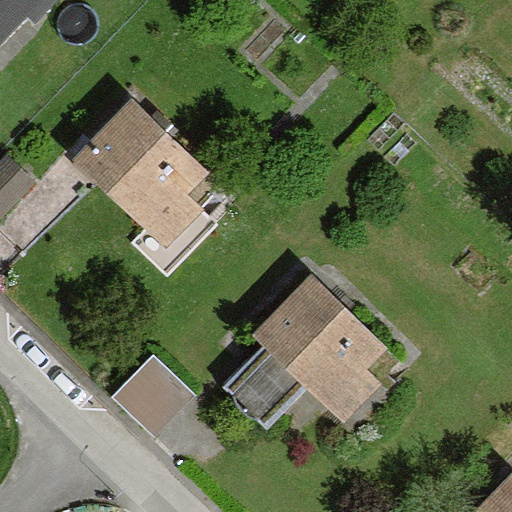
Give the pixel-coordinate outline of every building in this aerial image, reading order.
[(0,0),(0,40),(40,0),(0,0)] [(136,98),(79,156),(151,226),(169,243),(203,208),(185,191),(208,168),(136,98)] [(0,216),(35,181),(11,158),(0,168),(0,216)] [(222,225),(203,208),(169,243),(151,226),(134,243),(169,277),(222,225)] [(314,278),(260,333),(268,342),(312,385),(330,404),(363,369),(384,347),(314,278)] [(312,385),(268,342),(226,385),(235,394),(239,403),(251,416),(259,418),(268,428),(312,385)] [(400,363),(384,347),(363,369),(379,385),(387,393),(396,384),(388,376),(400,363)] [(153,436),(193,394),(151,354),(110,396),(153,436)] [(345,420),(379,385),(363,369),(330,404),(345,420)] [(511,511),(511,478),(479,511),(511,511)]
